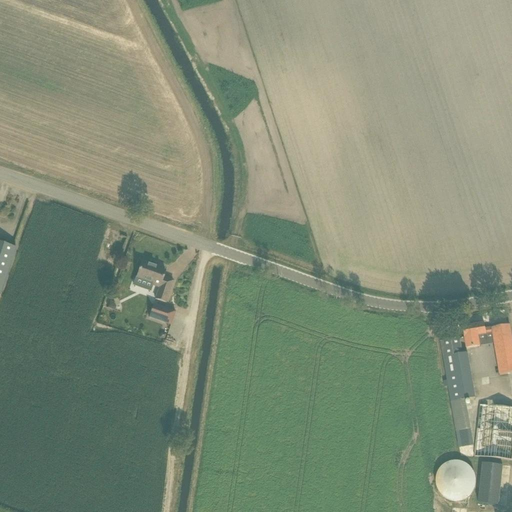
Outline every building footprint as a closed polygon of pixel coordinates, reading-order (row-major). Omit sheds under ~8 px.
[(0,316),(0,318),(75,344),(107,249),(97,245),(53,230),(34,224),(31,232),(37,234),(33,247),(36,248),(33,258),(32,257),(28,269),(29,270),(23,286),(17,284),(12,299),(18,301),(15,311),(3,307),(0,316)] [(0,295),(0,296),(16,249),(0,243),(0,295)] [(136,278),(133,286),(149,292),(151,286),(158,288),(154,300),(165,304),(173,281),(163,278),(165,272),(152,268),(153,265),(141,262),(136,278)] [(153,304),(148,319),(171,327),(176,312),(153,304)] [(493,334),(500,376),(511,373),(511,339),(510,326),(485,330),(484,324),(474,326),(473,323),(467,324),(468,327),(463,328),(464,338),(464,339),(465,338),(467,349),(480,347),(478,336),(493,334)] [(99,489),(137,382),(0,333),(0,490),(61,511),(91,511),(96,500),(89,493),(92,485),(94,491),(99,489)] [(441,342),(457,432),(471,430),(465,401),(475,399),(467,353),(462,354),(460,338),(441,342)] [(475,457),(511,461),(511,408),(481,405),(475,457)] [(441,499),(472,500),(472,463),(442,463),(441,499)] [(497,506),(501,466),(480,463),(475,503),(497,506)] [(152,470),(129,469),(128,494),(151,495),(152,470)]
